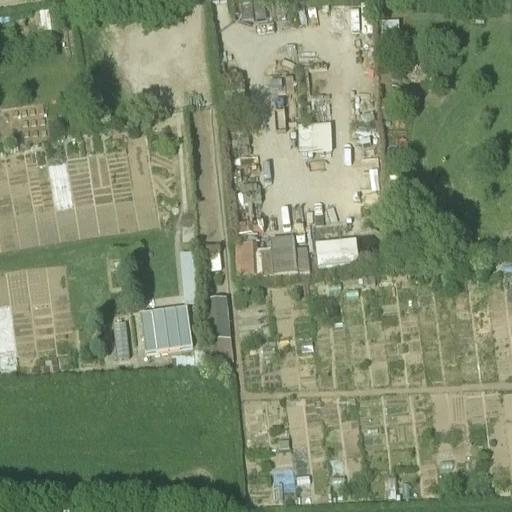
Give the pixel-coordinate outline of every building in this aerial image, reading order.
[(333,152),(332,126),(300,127),(301,153),(333,152)] [(270,255),(257,256),(257,249),(235,250),(236,281),(258,281),(308,276),(306,252),(294,253),(293,242),(270,244),(270,255)] [(358,267),(355,244),(316,248),(318,271),(358,267)] [(197,304),(194,286),(184,287),(187,306),(197,304)] [(208,345),(230,343),(227,302),(204,304),(208,345)] [(192,350),(186,311),(139,318),(144,358),(192,350)] [(230,366),(233,366),(230,343),(208,345),(210,368),(230,366)]
